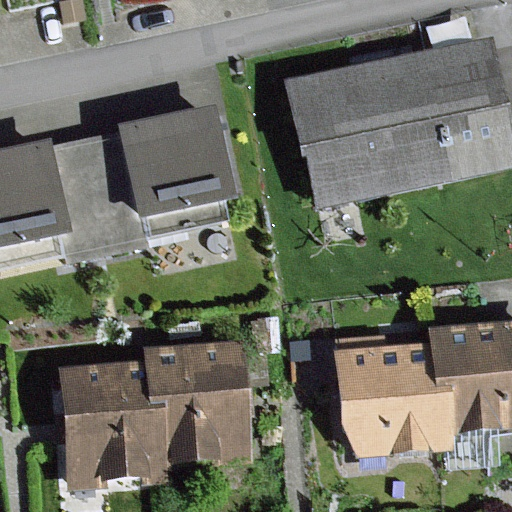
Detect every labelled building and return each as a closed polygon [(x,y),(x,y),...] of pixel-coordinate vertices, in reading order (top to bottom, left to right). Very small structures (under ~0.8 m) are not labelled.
[(511,170),(511,127),(493,38),(283,83),(315,212),(511,170)] [(237,201),(216,106),(117,127),(118,133),(52,148),(50,142),(0,152),(0,249),(60,237),(67,269),(153,248),(146,220),(237,201)] [(511,322),(428,330),(430,345),(433,390),(451,389),(453,435),(511,432),(511,322)] [(255,470),(244,342),(142,351),(143,362),(58,372),(68,493),(169,488),(168,472),(255,470)] [(433,390),(430,345),(334,351),(342,429),(356,461),(453,452),(453,435),(451,389),(433,390)]
